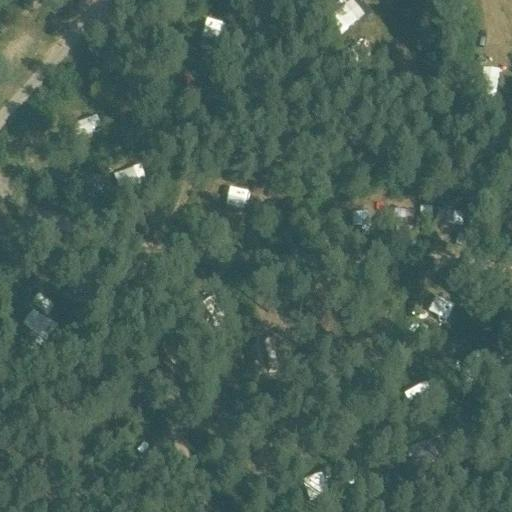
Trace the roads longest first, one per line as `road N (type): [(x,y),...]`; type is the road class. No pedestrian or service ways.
road 1 (track): [(136,247),(459,260),(511,271)]
road 2 (track): [(136,247),(210,511)]
road 3 (track): [(301,511),(376,493),(511,427)]
road 4 (track): [(0,188),(73,231),(136,247)]
